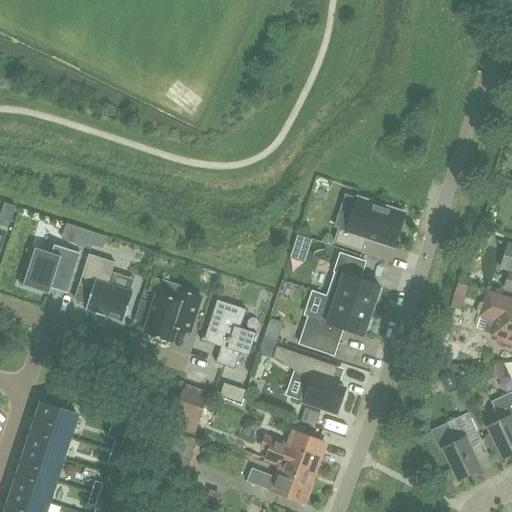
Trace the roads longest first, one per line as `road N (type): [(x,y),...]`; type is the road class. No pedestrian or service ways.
road 1 (unclassified): [(338,511),(508,0)]
road 2 (residential): [(49,321),(229,380)]
